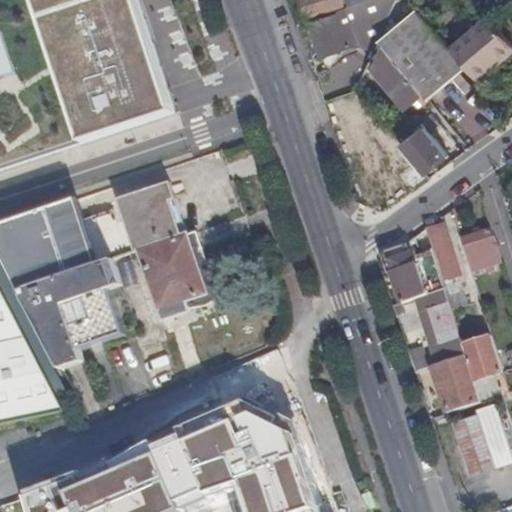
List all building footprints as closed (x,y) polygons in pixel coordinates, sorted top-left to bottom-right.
[(183,117),(143,0),(0,0),(0,179),(95,146),(183,117)] [(298,0),(304,17),(343,4),(342,0),(298,0)] [(365,0),(359,2),(366,22),(390,14),(395,0),(365,0)] [(351,27),(366,22),(359,2),(353,4),(336,10),(338,13),(308,24),(320,56),(350,45),(348,41),(355,38),(351,27)] [(383,45),(428,98),(466,66),(450,47),(417,8),(379,40),(383,45)] [(466,66),(478,79),(492,67),(491,65),(511,46),(511,42),(488,14),(450,47),(466,66)] [(428,98),(383,45),(372,68),(406,109),(417,99),(421,104),(428,98)] [(402,145),(425,174),(448,155),(425,127),(402,145)] [(416,166),(404,176),(413,188),(426,177),(416,166)] [(136,251),(189,232),(172,182),(118,200),(136,251)] [(0,224),(0,248),(21,290),(100,263),(93,242),(77,198),(0,224)] [(429,231),(433,251),(436,259),(446,290),(452,311),(468,306),(457,269),(459,269),(446,227),(429,231)] [(493,229),(462,238),(473,271),(488,267),(490,272),(496,270),(494,265),(503,262),(493,229)] [(204,305),(211,303),(214,299),(216,294),(217,289),(216,284),(202,250),(205,248),(198,232),(189,235),(189,232),(136,251),(136,253),(141,251),(164,320),(190,311),(189,308),(204,305)] [(436,259),(419,265),(412,267),(410,262),(414,260),(407,244),(387,251),(382,256),(388,274),(394,272),(403,303),(419,298),(446,290),(436,259)] [(436,259),(433,251),(416,257),(419,265),(436,259)] [(112,288),(124,284),(115,258),(100,263),(21,290),(62,369),(87,360),(83,350),(128,333),(112,288)] [(0,423),(66,410),(58,396),(0,284),(0,423)] [(463,344),(452,311),(446,290),(419,298),(442,364),(467,356),(463,344)] [(403,303),(394,306),(397,316),(406,312),(403,303)] [(193,325),(177,326),(179,369),(195,368),(193,325)] [(504,373),(492,335),(463,344),(467,356),(482,402),(503,395),(501,386),(498,387),(495,376),(504,373)] [(424,347),(409,351),(416,372),(431,368),(424,347)] [(482,402),(467,356),(442,364),(434,367),(449,413),(482,402)] [(480,418),(456,426),(474,478),(497,470),(480,418)] [(303,511),(276,424),(258,429),(263,445),(258,447),(261,457),(266,456),(283,511),(303,511)] [(258,469),(247,434),(231,439),(240,468),(242,474),(258,469)] [(240,468),(231,439),(215,444),(224,472),(240,468)] [(196,511),(205,509),(190,460),(173,466),(174,473),(167,475),(152,480),(160,505),(161,511),(196,511)] [(165,468),(150,473),(152,480),(167,475),(165,468)] [(269,506),(261,479),(247,482),(256,510),(269,506)] [(117,511),(109,487),(91,494),(96,511),(117,511)] [(96,511),(91,494),(70,501),(73,511),(96,511)] [(337,511),(334,502),(321,506),(322,511),(337,511)]
